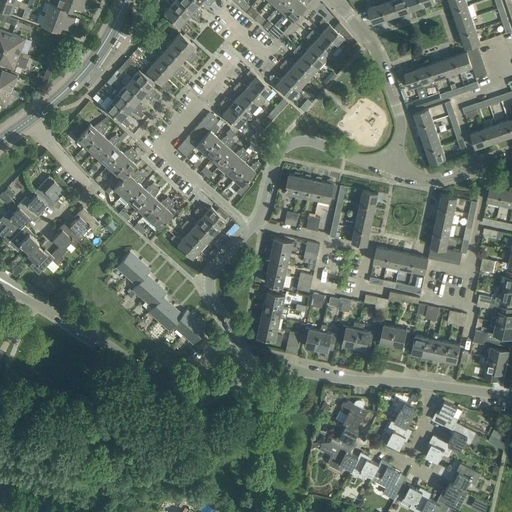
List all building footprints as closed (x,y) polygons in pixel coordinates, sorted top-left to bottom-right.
[(14,1),(10,0),(0,0),(0,8),(10,13),(14,1)] [(74,0),(54,0),(53,3),(53,4),(67,9),(72,11),(74,4),(78,6),(77,8),(83,10),(85,4),(74,0)] [(180,0),(174,0),(171,5),(186,18),(188,15),(196,20),(199,22),(202,19),(199,17),(180,0)] [(195,0),(180,0),(199,17),(202,13),(196,6),(199,3),(195,0)] [(244,0),(242,0),(239,4),(247,11),(251,6),(244,0)] [(282,0),(277,6),(284,13),(295,0),(282,0)] [(295,0),(284,13),(292,20),(305,5),(302,2),(303,0),(295,0)] [(386,18),(398,14),(393,0),(390,0),(381,3),(386,18)] [(393,0),(398,14),(411,10),(407,0),(393,0)] [(407,0),(411,10),(423,5),(421,0),(407,0)] [(450,0),(453,9),(468,4),(466,0),(450,0)] [(49,2),(45,13),(73,23),(75,17),(70,15),(69,17),(65,15),(67,9),(53,4),(53,3),(49,2)] [(374,22),(386,18),(381,3),(368,7),(374,22)] [(453,9),(457,21),(472,16),(468,4),(453,9)] [(186,18),(171,5),(164,12),(186,32),(189,28),(183,21),(186,18)] [(24,8),(21,17),(26,19),(30,8),(27,6),(26,9),(24,8)] [(251,6),(247,11),(254,18),(259,12),(251,6)] [(498,8),(502,20),(508,18),(504,6),(498,8)] [(259,12),(254,18),(261,24),(266,19),(259,12)] [(73,23),(45,13),(41,24),(59,31),(62,24),(66,25),(65,27),(71,30),(73,23)] [(4,20),(15,24),(17,19),(6,14),(4,20)] [(457,21),(462,34),(477,29),(472,16),(457,21)] [(322,31),(337,44),(344,37),(349,41),(353,36),(340,21),(334,28),(323,17),(319,21),(325,28),(322,31)] [(511,30),(508,18),(502,20),(507,32),(511,30)] [(0,45),(2,47),(4,46),(9,32),(0,27),(0,45)] [(312,29),(309,32),(331,52),(337,44),(322,31),(320,34),(312,29)] [(462,34),(466,46),(478,42),(481,41),(477,29),(462,34)] [(4,47),(3,49),(5,48),(19,53),(19,55),(23,57),(25,52),(27,53),(32,40),(9,32),(4,46),(2,47),(4,47)] [(180,32),(173,40),(195,59),(198,56),(192,49),(195,45),(180,32)] [(312,43),(309,46),(324,59),(331,52),(309,32),(306,36),(312,43)] [(173,40),(166,47),(181,61),(184,58),(192,63),(195,59),(173,40)] [(357,41),(353,44),(358,50),(359,49),(362,46),(358,41),(357,41)] [(478,42),(466,46),(467,51),(468,52),(479,49),(478,42)] [(299,44),(296,48),(317,67),(324,59),(309,46),(306,49),(299,44)] [(166,47),(160,55),(181,74),(184,71),(179,64),(181,61),(166,47)] [(5,48),(3,49),(0,56),(0,63),(14,68),(15,64),(25,67),(30,54),(27,53),(25,52),(23,57),(19,55),(19,53),(5,48)] [(298,58),(296,61),(311,74),(317,67),(296,48),(293,51),(298,58)] [(479,49),(468,52),(470,58),(481,55),(479,49)] [(467,51),(455,55),(460,70),(472,66),(472,64),(470,58),(468,52),(467,51)] [(160,55),(153,62),(168,76),(171,73),(178,77),(181,74),(160,55)] [(455,55),(443,59),(448,74),(460,70),(455,55)] [(481,55),(470,58),(472,64),(483,61),(481,55)] [(285,59),(282,62),(304,82),(311,74),(296,61),(293,64),(285,59)] [(443,59),(430,63),(435,78),(448,74),(443,59)] [(485,67),(483,61),(472,64),(472,66),(474,71),(485,67)] [(168,76),(153,62),(146,70),(168,89),(171,86),(165,78),(168,76)] [(285,73),(282,76),(297,89),(304,82),(282,62),(279,66),(285,73)] [(430,63),(418,68),(423,82),(430,80),(431,84),(436,82),(435,78),(430,63)] [(485,67),(474,71),(476,77),(487,73),(485,67)] [(423,82),(418,68),(412,70),(411,68),(406,69),(407,71),(405,72),(410,87),(417,85),(418,89),(424,87),(423,82)] [(2,69),(0,73),(0,86),(12,91),(11,93),(15,95),(17,90),(12,88),(17,75),(2,69)] [(139,69),(132,77),(154,96),(157,93),(151,85),(154,82),(139,69)] [(252,80),(249,83),(264,96),(271,88),(250,69),(246,73),(252,80)] [(297,89),(282,76),(280,79),(272,74),(269,78),(291,97),(297,89)] [(132,77),(125,84),(140,97),(143,94),(151,99),(154,96),(132,77)] [(239,81),(236,84),(258,104),(264,96),(249,83),(247,86),(239,81)] [(477,81),(465,85),(467,90),(479,86),(477,81)] [(125,84),(119,91),(140,111),(143,107),(138,100),(140,97),(125,84)] [(239,95),(236,98),(251,111),(258,104),(236,84),(233,88),(239,95)] [(465,85),(453,89),(455,95),(467,90),(465,85)] [(0,103),(6,106),(11,93),(12,91),(0,86),(0,103)] [(426,93),(427,96),(430,103),(442,99),(440,93),(439,89),(426,93)] [(453,89),(440,93),(442,99),(455,95),(453,89)] [(511,90),(499,95),(501,100),(511,96),(511,90)] [(119,91),(112,99),(127,112),(130,109),(137,114),(142,117),(144,114),(140,111),(119,91)] [(108,95),(101,103),(105,107),(127,126),(130,122),(125,115),(127,112),(112,99),(108,95)] [(499,95),(487,99),(489,104),(501,100),(499,95)] [(226,96),(223,99),(245,119),(251,111),(236,98),(234,101),(226,96)] [(427,96),(415,100),(417,107),(430,103),(427,96)] [(307,98),(300,107),(304,111),(312,102),(307,98)] [(223,99),(220,103),(225,110),(223,113),(238,126),(242,130),(249,122),(245,119),(223,99)] [(487,99),(475,103),(477,108),(489,104),(487,99)] [(445,102),(449,114),(455,112),(451,100),(445,102)] [(477,108),(475,103),(463,107),(465,113),(477,108)] [(414,112),(419,125),(434,120),(429,107),(414,112)] [(215,124),(216,123),(219,120),(209,111),(205,116),(215,124)] [(449,114),(454,127),(459,125),(455,112),(449,114)] [(211,129),(215,124),(205,116),(201,120),(211,129)] [(254,119),(250,123),(256,129),(259,132),(263,127),(254,119)] [(77,138),(85,145),(104,123),(101,120),(94,126),(90,123),(88,126),(82,132),(77,138)] [(197,125),(206,133),(210,129),(210,130),(211,129),(201,120),(197,125)] [(419,125),(423,137),(438,132),(434,120),(419,125)] [(511,131),(508,120),(496,124),(501,139),(511,134),(511,131)] [(85,145),(92,152),(106,137),(103,134),(107,126),(104,123),(85,145)] [(196,145),(204,151),(217,136),(214,134),(219,126),(216,123),(215,124),(211,129),(210,130),(210,129),(206,133),(202,138),(198,142),(196,144),(196,145)] [(496,124),(483,128),(489,143),(501,139),(496,124)] [(193,129),(202,138),(206,133),(197,125),(193,129)] [(455,130),(458,139),(463,137),(459,125),(454,127),(447,129),(448,133),(455,130)] [(230,127),(226,132),(228,133),(231,136),(235,131),(230,127)] [(489,143),(483,128),(471,132),(476,147),(489,143)] [(189,134),(198,142),(202,138),(193,129),(189,134)] [(423,137),(427,150),(442,145),(438,132),(423,137)] [(204,151),(211,158),(231,136),(228,133),(220,139),(217,136),(204,151)] [(92,152),(100,158),(119,137),(116,134),(108,139),(106,137),(92,152)] [(195,147),(196,145),(196,144),(198,142),(189,134),(185,138),(195,147)] [(211,158),(219,165),(232,150),(229,147),(234,139),(231,136),(211,158)] [(100,158),(107,165),(120,150),(118,147),(122,140),(119,137),(100,158)] [(463,137),(458,139),(462,152),(468,150),(463,137)] [(191,151),(195,147),(185,138),(181,143),(191,151)] [(187,156),(191,151),(181,143),(177,147),(187,156)] [(246,150),(226,171),(234,178),(247,163),(244,160),(249,153),(254,148),(250,145),(246,150)] [(442,145),(427,150),(431,162),(446,157),(442,145)] [(107,165),(115,172),(134,150),(131,147),(123,153),(120,150),(107,165)] [(219,165),(226,171),(246,150),(242,147),(235,152),(232,150),(219,165)] [(115,172),(122,178),(127,172),(128,172),(136,164),(132,161),(137,153),(134,150),(115,172)] [(247,163),(234,178),(241,185),(236,190),(241,195),(249,185),(245,181),(261,163),(257,160),(250,166),(247,163)] [(114,187),(122,194),(141,172),(138,169),(130,175),(128,172),(127,172),(122,178),(114,187)] [(286,192),(297,194),(301,175),(300,175),(301,172),(297,171),(296,174),(290,173),(286,192)] [(125,205),(129,201),(142,186),(140,183),(144,175),(141,172),(122,194),(117,199),(125,205)] [(297,194),(308,196),(312,178),(311,178),(311,174),(308,174),(307,177),(301,175),(297,194)] [(36,193),(47,203),(51,207),(57,200),(55,199),(64,189),(54,179),(53,179),(49,175),(43,182),(34,191),(36,193)] [(308,196),(319,199),(323,180),(322,180),(322,177),(319,176),(318,179),(312,178),(308,196)] [(323,180),(319,199),(320,199),(329,201),(330,201),(331,197),(335,198),(338,184),(334,183),(333,182),(333,179),(330,178),(329,182),(323,180)] [(129,201),(136,207),(156,186),(152,182),(145,188),(142,186),(129,201)] [(341,184),(338,197),(344,198),(347,185),(341,184)] [(487,200),(500,203),(504,187),(491,184),(487,200)] [(136,207),(144,214),(157,199),(154,196),(159,189),(156,186),(136,207)] [(500,203),(511,205),(511,189),(504,187),(500,203)] [(363,189),(361,202),(376,205),(379,192),(363,189)] [(17,205),(19,207),(29,216),(34,220),(39,214),(38,212),(47,203),(36,193),(30,200),(26,196),(17,205)] [(442,194),(439,206),(455,210),(457,197),(442,194)] [(144,214),(151,221),(171,199),(167,196),(160,202),(157,199),(144,214)] [(338,197),(336,210),(341,211),(344,198),(338,197)] [(171,199),(151,221),(159,227),(172,212),(169,210),(174,202),(171,199)] [(472,200),(469,213),(475,214),(477,201),(472,200)] [(361,202),(358,215),(373,218),(376,205),(361,202)] [(200,204),(197,208),(219,227),(226,219),(211,206),(208,209),(200,204)] [(439,206),(437,219),(452,223),(455,210),(439,206)] [(3,235),(9,241),(16,234),(25,224),(23,223),(29,216),(19,207),(13,213),(8,209),(0,218),(10,228),(3,235)] [(79,215),(70,224),(80,234),(87,227),(91,231),(93,229),(100,222),(83,207),(77,213),(79,215)] [(200,218),(197,221),(212,234),(219,227),(197,208),(194,211),(200,218)] [(285,223),(291,224),(294,211),(288,210),(285,223)] [(336,210),(333,223),(338,224),(341,211),(336,210)] [(291,224),(297,225),(299,213),(294,211),(291,224)] [(307,227),(313,229),(315,216),(315,214),(310,213),(309,218),(307,227)] [(469,213),(466,226),(472,227),(475,214),(469,213)] [(358,215),(355,228),(370,231),(373,218),(358,215)] [(313,229),(318,230),(320,220),(321,217),(315,216),(313,229)] [(482,222),(495,225),(497,220),(484,217),(482,222)] [(187,219),(184,222),(206,242),(212,234),(197,221),(195,224),(187,219)] [(437,219),(434,232),(449,235),(452,223),(437,219)] [(60,245),(56,249),(62,255),(67,249),(64,246),(69,241),(74,245),(82,236),(80,234),(70,224),(66,220),(60,227),(62,228),(52,238),(60,245)] [(107,224),(105,226),(111,232),(117,226),(115,224),(111,220),(107,224)] [(495,225),(508,228),(509,222),(497,220),(495,225)] [(187,233),(184,236),(199,249),(206,242),(184,222),(181,226),(187,233)] [(235,223),(232,227),(236,231),(240,227),(235,223)] [(338,224),(333,223),(330,236),(336,237),(338,224)] [(22,245),(29,252),(37,244),(39,242),(29,232),(31,230),(25,224),(16,234),(9,241),(18,249),(22,245)] [(466,226),(464,238),(469,240),(472,227),(466,226)] [(483,233),(493,235),(496,235),(497,230),(494,229),(484,227),(483,233)] [(370,231),(355,228),(352,240),(368,244),(370,231)] [(449,235),(434,232),(431,245),(447,248),(449,235)] [(199,249),(184,236),(181,239),(174,234),(170,238),(192,257),(199,249)] [(274,244),(273,248),(291,252),(293,241),(275,237),(275,238),(271,238),(270,243),(274,244)] [(469,240),(464,238),(461,251),(467,253),(469,240)] [(37,244),(29,252),(27,254),(34,260),(30,265),(39,273),(46,265),(53,271),(58,265),(65,258),(62,255),(56,249),(51,254),(48,251),(46,253),(37,244)] [(374,261),(387,264),(390,248),(377,246),(374,261)] [(438,248),(431,247),(429,257),(435,258),(438,248)] [(270,259),(289,263),(294,264),(295,259),(290,258),(291,252),(273,248),(272,249),(269,249),(268,252),(268,254),(271,255),(270,259)] [(387,264),(400,267),(403,251),(390,248),(387,264)] [(444,249),(438,248),(435,258),(441,260),(444,249)] [(306,249),(305,255),(317,258),(319,252),(306,249)] [(450,251),(444,249),(441,260),(448,261),(450,251)] [(117,266),(127,275),(140,260),(130,251),(117,266)] [(400,267),(412,269),(416,254),(403,251),(400,267)] [(456,252),(450,251),(448,261),(454,262),(456,252)] [(462,253),(456,252),(454,262),(460,263),(462,253)] [(416,254),(412,269),(425,272),(429,257),(416,254)] [(317,258),(305,255),(303,261),(316,263),(317,258)] [(483,257),(482,263),(498,266),(499,261),(493,259),(483,257)] [(269,265),(268,270),(286,274),(291,275),(292,271),(287,270),(289,263),(270,259),(270,260),(267,259),(266,265),(269,265)] [(133,288),(146,274),(150,269),(140,260),(127,275),(137,283),(133,288)] [(482,263),(480,269),(490,271),(497,272),(498,266),(482,263)] [(12,270),(11,271),(16,276),(17,275),(18,273),(23,269),(18,264),(14,268),(12,270)] [(264,274),(263,276),(267,276),(266,281),(265,281),(271,283),(271,287),(280,289),(281,285),(283,285),(286,274),(268,270),(268,271),(264,270),(264,274)] [(500,281),(499,285),(511,287),(511,271),(507,270),(505,282),(500,281)] [(301,271),(300,277),(313,280),(314,274),(301,271)] [(133,288),(143,297),(156,283),(146,274),(133,288)] [(370,282),(383,284),(384,279),(371,276),(370,282)] [(300,277),(298,283),(311,285),(313,280),(300,277)] [(383,284),(395,287),(396,281),(384,279),(383,284)] [(395,287),(408,290),(409,284),(396,281),(395,287)] [(149,311),(162,296),(166,292),(156,283),(143,297),(153,306),(149,310),(149,311)] [(298,283),(297,288),(310,291),(311,285),(298,283)] [(409,284),(408,290),(421,293),(422,287),(409,284)] [(511,287),(499,285),(498,290),(503,291),(500,301),(511,303),(511,301),(511,287)] [(263,295),(263,296),(266,297),(265,302),(284,306),(286,295),(279,293),(280,289),(271,287),(270,291),(267,290),(267,291),(268,291),(267,292),(264,291),(263,295)] [(390,290),(389,298),(401,301),(402,299),(403,293),(390,290)] [(311,305),(316,306),(319,293),(314,292),(311,302),(311,305)] [(316,306),(322,307),(323,304),(325,294),(319,293),(316,306)] [(364,301),(376,303),(378,296),(366,293),(364,301)] [(420,297),(403,293),(402,299),(419,302),(420,297)] [(480,293),(478,299),(491,301),(492,296),(489,296),(480,293)] [(149,311),(159,320),(172,305),(162,296),(149,311)] [(338,309),(344,310),(346,297),(341,296),(339,306),(338,309)] [(375,308),(381,310),(384,297),(378,296),(376,303),(375,308)] [(346,297),(344,310),(349,312),(350,308),(352,298),(346,297)] [(478,299),(477,305),(490,307),(491,301),(478,299)] [(264,308),(263,313),(281,317),(284,306),(265,302),(265,303),(261,302),(260,307),(264,308)] [(418,312),(424,314),(426,304),(420,302),(418,312)] [(425,317),(431,318),(434,306),(428,304),(426,314),(425,317)] [(159,320),(169,328),(182,314),(172,305),(159,320)] [(434,306),(431,318),(437,320),(437,317),(439,307),(434,306)] [(493,316),(492,321),(496,321),(511,324),(511,312),(511,313),(511,311),(511,308),(506,307),(499,306),(498,310),(497,316),(493,316)] [(176,327),(183,333),(196,318),(186,309),(182,314),(169,328),(170,329),(174,324),(176,327)] [(447,322),(453,323),(456,310),(450,309),(447,322)] [(456,310),(453,323),(464,325),(467,313),(456,310)] [(261,319),(260,324),(279,327),(281,317),(263,313),(262,314),(259,313),(258,318),(261,319)] [(196,318),(183,333),(194,342),(207,328),(196,318)] [(343,344),(354,346),(360,322),(355,321),(353,326),(344,324),(341,335),(345,336),(343,344)] [(487,338),(500,341),(500,338),(504,338),(509,339),(509,336),(511,336),(511,324),(496,321),(492,321),(491,325),(495,326),(493,332),(489,331),(488,332),(487,338)] [(360,322),(354,346),(366,349),(367,344),(371,345),(374,331),(363,329),(365,323),(360,322)] [(380,342),(391,344),(395,325),(380,322),(377,337),(381,338),(380,342)] [(321,329),(317,348),(328,351),(330,345),(333,346),(334,340),(336,333),(326,331),(327,324),(322,323),(321,329)] [(279,327),(260,324),(260,325),(257,324),(256,329),(259,330),(258,334),(258,335),(282,340),(283,335),(277,334),(279,327)] [(395,325),(391,344),(403,347),(404,341),(408,342),(411,329),(395,325)] [(306,346),(317,348),(321,329),(307,326),(305,333),(303,341),(304,341),(304,339),(307,340),(306,346)] [(288,341),(294,343),(296,331),(291,330),(288,341)] [(476,330),(475,335),(487,338),(488,332),(476,330)] [(296,331),(294,343),(299,344),(302,332),(296,331)] [(208,335),(218,343),(220,339),(211,332),(208,335)] [(434,357),(438,338),(439,333),(434,332),(433,337),(427,336),(423,354),(425,355),(424,358),(427,359),(428,355),(434,357)] [(417,353),(423,354),(427,336),(416,334),(414,342),(412,352),(414,352),(413,356),(416,356),(417,353)] [(475,335),(474,341),(486,344),(487,338),(475,335)] [(439,358),(445,359),(449,341),(438,338),(434,357),(435,357),(435,360),(438,361),(439,358)] [(483,356),(488,357),(507,360),(509,349),(502,348),(503,344),(499,343),(500,341),(487,338),(486,344),(491,345),(489,352),(484,351),(483,356)] [(449,341),(445,359),(446,359),(446,363),(449,364),(450,360),(456,362),(460,343),(449,341)] [(460,362),(466,364),(469,351),(463,350),(460,362)] [(488,357),(484,377),(492,379),(493,376),(499,377),(500,371),(504,372),(507,360),(488,357)] [(412,395),(410,400),(415,403),(418,398),(412,395)] [(399,412),(395,420),(407,427),(413,415),(416,416),(420,409),(399,398),(394,409),(399,412)] [(341,405),(341,406),(342,407),(342,408),(343,408),(343,409),(344,409),(343,411),(348,413),(343,422),(346,423),(357,428),(363,416),(365,418),(369,410),(363,407),(364,405),(364,403),(364,401),(362,399),(360,399),(357,399),(355,401),(354,403),(349,400),(348,402),(347,401),(346,401),(345,401),(344,401),(343,401),(343,402),(342,402),(342,403),(342,404),(341,404),(341,405)] [(432,419),(452,429),(457,421),(463,409),(445,400),(439,412),(436,411),(432,419)] [(324,401),(321,408),(327,411),(330,405),(324,401)] [(407,427),(395,420),(392,419),(387,430),(392,433),(387,441),(400,448),(406,436),(409,437),(413,429),(407,427)] [(455,430),(449,442),(454,444),(461,448),(465,440),(471,442),(474,437),(476,431),(457,421),(452,429),(455,430)] [(337,429),(331,440),(352,450),(356,443),(353,441),(359,429),(357,428),(346,423),(342,431),(337,429)] [(495,428),(491,434),(500,439),(503,432),(495,428)] [(454,444),(449,442),(434,434),(430,442),(432,443),(426,455),(438,461),(443,453),(448,455),(451,450),(454,444)] [(491,435),(488,440),(495,444),(498,438),(492,436),(491,435)] [(344,465),(352,469),(359,456),(351,452),(352,450),(331,440),(330,441),(313,442),(311,448),(317,446),(330,453),(331,456),(329,460),(330,464),(341,470),(344,465)] [(365,472),(373,476),(379,463),(368,457),(369,455),(361,451),(359,456),(352,469),(351,471),(362,477),(365,472)] [(379,463),(373,476),(372,478),(387,486),(383,492),(394,498),(395,497),(396,498),(398,494),(397,493),(403,482),(396,479),(401,471),(389,464),(390,462),(382,458),(379,463)] [(459,471),(453,482),(463,488),(466,489),(470,481),(475,483),(481,472),(461,462),(457,470),(459,471)] [(438,500),(448,505),(457,510),(463,498),(458,496),(463,488),(453,482),(450,481),(444,493),(442,492),(438,500)] [(421,511),(422,509),(429,497),(432,492),(424,488),(423,490),(411,484),(404,497),(412,501),(410,506),(421,511)] [(178,488),(171,500),(181,506),(186,500),(196,506),(200,498),(190,492),(189,494),(178,488)] [(429,497),(422,509),(427,511),(444,511),(448,505),(438,500),(437,501),(429,497)] [(483,500),(479,510),(483,511),(487,511),(490,504),(483,500)]
